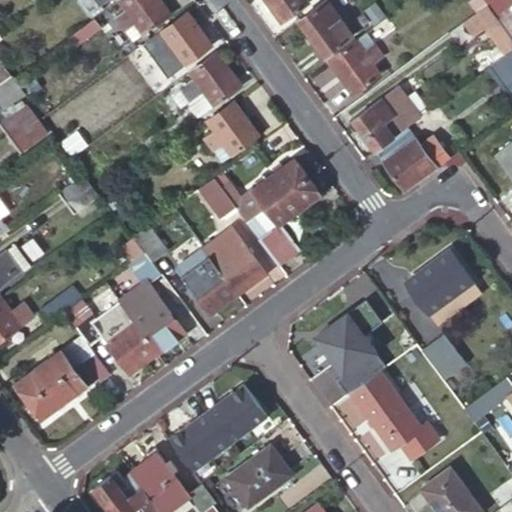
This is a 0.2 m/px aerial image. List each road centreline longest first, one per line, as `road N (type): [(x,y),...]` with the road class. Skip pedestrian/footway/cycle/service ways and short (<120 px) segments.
road 1 (residential): [(224,0),(392,229)]
road 2 (residential): [(47,482),(254,329)]
road 3 (residential): [(389,511),(254,329)]
road 4 (residential): [(254,329),(392,229)]
road 5 (residential): [(392,229),(422,207),(487,216),(511,249)]
